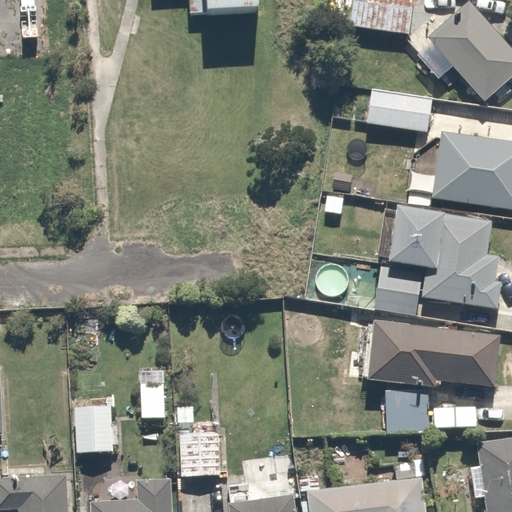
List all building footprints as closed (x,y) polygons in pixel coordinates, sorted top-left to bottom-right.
[(191,0),(192,17),(214,16),(214,20),(265,17),(264,0),(191,0)] [(348,0),(346,25),(406,31),(409,0),(348,0)] [(511,87),(511,57),(471,4),(423,40),(479,113),(511,87)] [(0,216),(19,216),(17,184),(48,183),(46,156),(25,157),(23,103),(43,102),(41,62),(0,64),(0,216)] [(367,83),(362,123),(424,131),(430,92),(367,83)] [(511,214),(511,145),(440,134),(429,202),(511,214)] [(163,211),(165,249),(245,245),(243,206),(163,211)] [(373,263),(372,310),(499,313),(502,218),(389,215),(388,263),(373,263)] [(504,393),(509,342),(369,328),(364,380),(504,393)] [(165,418),(164,378),(136,379),(136,419),(165,418)] [(108,401),(72,401),(72,450),(108,450),(108,401)] [(174,421),(175,475),(219,474),(218,420),(174,421)] [(511,511),(511,434),(472,438),(480,511),(511,511)] [(66,511),(65,477),(0,480),(0,511),(66,511)] [(424,511),(419,478),(309,495),(312,511),(424,511)] [(173,511),(173,487),(88,491),(89,511),(173,511)] [(299,511),(298,497),(226,505),(227,511),(299,511)]
